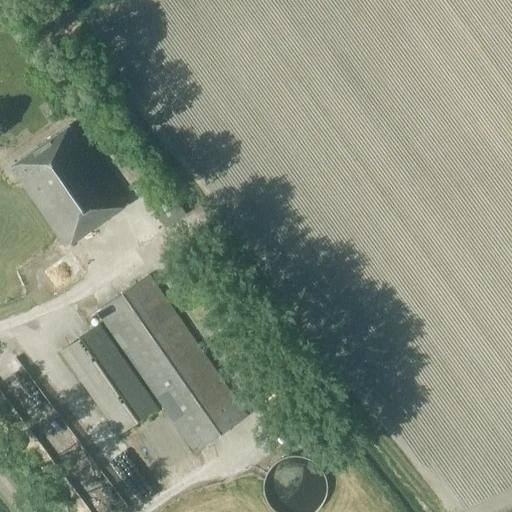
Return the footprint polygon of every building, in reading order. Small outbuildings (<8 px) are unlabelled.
[(65,245),(126,201),(70,122),(9,166),(65,245)] [(163,226),(184,213),(169,189),(148,202),(163,226)] [(95,310),(193,450),(243,414),(146,275),(95,310)] [(158,406),(99,322),(59,350),(118,434),(158,406)] [(318,465),(316,462),(313,460),(310,459),(307,458),(304,457),(301,456),(298,456),(295,456),(292,456),(288,457),(285,458),(282,459),(280,461),(277,462),(275,465),(272,467),(271,469),(269,472),(267,475),(266,478),(265,481),(265,484),(265,487),(265,491),(265,494),(266,497),(268,501),(269,504),(271,506),(273,509),(275,511),(276,511),(316,511),(319,510),(321,508),(323,505),(324,502),(326,499),(327,496),(327,493),(328,490),(328,487),(328,484),(327,481),(327,478),(326,475),(324,472),(322,470),(321,467),(318,465)]
